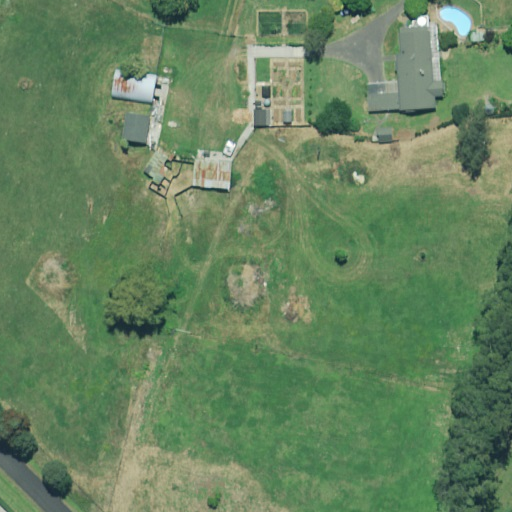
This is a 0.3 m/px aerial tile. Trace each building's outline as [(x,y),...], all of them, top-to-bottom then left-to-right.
[(439,29),(401,31),(402,54),(398,55),(400,82),(369,84),(370,113),(447,109),(446,84),(442,84),(439,29)] [(179,46),(163,44),(160,75),(176,77),(179,46)] [(160,77),(119,71),(115,99),(155,105),(160,77)] [(154,118),(129,113),(125,141),(150,145),(154,118)] [(233,163),(197,161),(195,188),(232,189),(233,163)]
